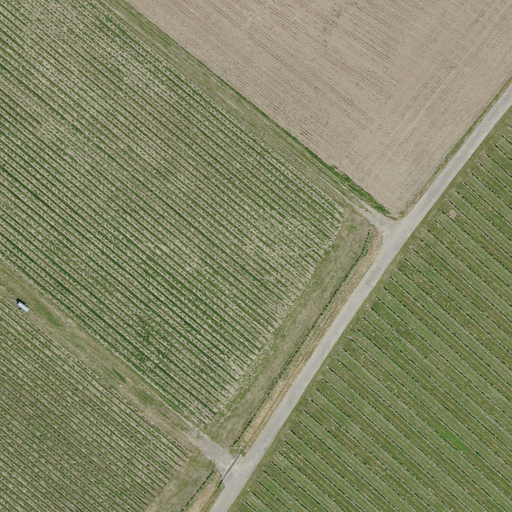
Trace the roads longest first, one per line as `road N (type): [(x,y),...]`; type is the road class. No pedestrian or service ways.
road 1 (unclassified): [(511,95),(402,235),(218,511)]
road 2 (track): [(402,235),(111,0)]
road 3 (track): [(244,473),(0,274)]
